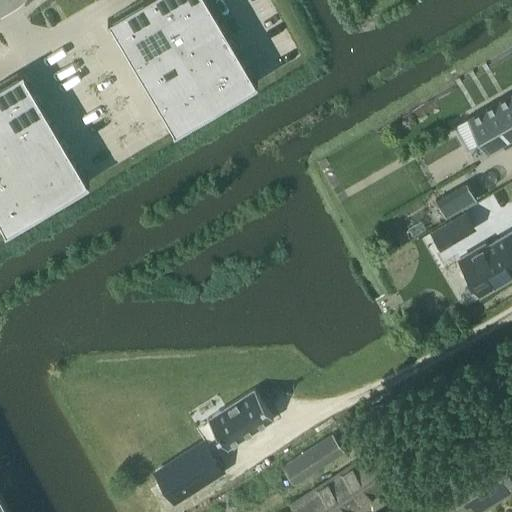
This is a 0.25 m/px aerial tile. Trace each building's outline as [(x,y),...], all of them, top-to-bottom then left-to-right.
[(152,0),(139,0),(107,19),(109,22),(110,21),(122,41),(162,17),(152,0)] [(152,0),(162,17),(191,0),(152,0)] [(207,0),(191,0),(162,17),(176,39),(216,15),(207,0)] [(216,15),(176,39),(189,62),(230,38),(216,15)] [(162,17),(122,41),(135,64),(176,39),(162,17)] [(230,38),(189,62),(202,84),(243,60),(230,38)] [(176,39),(135,64),(148,86),(189,62),(176,39)] [(243,60),(202,84),(215,107),(257,82),(256,79),(255,80),(243,60)] [(189,62),(148,86),(161,108),(202,84),(189,62)] [(22,70),(0,82),(0,113),(35,93),(23,73),(24,72),(22,70)] [(202,84),(161,108),(173,128),(172,129),(174,131),(215,107),(202,84)] [(467,118),(454,126),(467,150),(481,142),(486,152),(511,137),(511,92),(511,91),(466,117),(467,118)] [(35,93),(0,113),(0,127),(7,139),(48,115),(35,93)] [(48,115),(7,139),(20,162),(61,137),(48,115)] [(61,137),(20,162),(33,184),(74,160),(61,137)] [(7,139),(0,143),(0,173),(20,162),(7,139)] [(74,160),(33,184),(47,206),(89,182),(87,179),(86,180),(74,160)] [(20,162),(0,173),(0,203),(33,184),(20,162)] [(435,199),(445,217),(476,199),(467,181),(435,199)] [(33,184),(0,203),(0,220),(4,228),(3,229),(5,231),(47,206),(33,184)] [(431,231),(441,248),(475,228),(465,211),(431,231)] [(459,259),(480,294),(511,275),(511,230),(486,246),(484,243),(459,259)] [(254,388),(207,418),(226,448),(273,418),(254,388)] [(292,483),(344,451),(332,433),(281,465),(292,483)] [(511,443),(510,439),(494,449),(495,452),(406,506),(410,511),(478,511),(511,492),(511,443)] [(175,466),(158,478),(174,503),(225,471),(208,445),(191,456),(194,461),(178,471),(175,466)] [(294,511),(347,511),(398,480),(378,448),(291,505),(294,511)] [(0,511),(10,511),(0,493),(0,511)]
